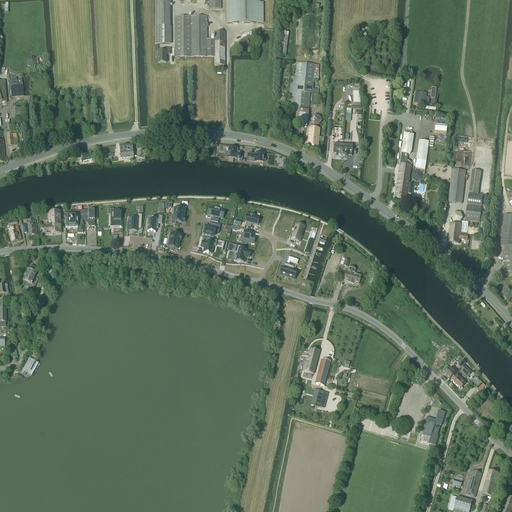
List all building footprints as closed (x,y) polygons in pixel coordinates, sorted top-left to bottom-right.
[(154,0),(155,27),(155,45),(171,45),(171,27),(170,27),(170,5),(169,0),(154,0)] [(208,0),(209,10),(221,10),(220,0),(208,0)] [(258,3),(257,0),(226,0),(227,24),(232,24),(262,24),(262,3),(258,3)] [(175,17),(175,58),(214,58),(214,40),(207,40),(207,18),(175,17)] [(214,40),(214,58),(214,66),(225,66),(225,33),(214,32),(214,40)] [(286,56),(288,32),(280,32),(278,56),(286,56)] [(157,51),(157,63),(166,63),(166,55),(170,55),(170,49),(163,49),(163,51),(157,51)] [(32,69),(36,66),(36,60),(31,58),(27,61),(27,66),(32,69)] [(318,81),(319,66),(314,66),(315,65),(296,64),(295,78),(291,77),(287,109),(296,110),(296,115),(293,124),(306,128),(308,111),(310,94),(312,93),(311,105),(317,106),(318,90),(313,89),(314,81),(318,81)] [(9,86),(10,86),(11,98),(24,97),(22,84),(22,80),(9,81),(9,86)] [(429,105),(429,98),(426,98),(426,94),(419,93),(415,93),(414,103),(417,103),(417,104),(429,105)] [(13,119),(22,118),(21,109),(12,109),(13,119)] [(318,126),(321,122),(319,116),(314,116),(310,121),(312,126),(318,126)] [(323,142),(323,138),(319,138),(319,129),(309,128),(307,148),(318,149),(318,142),(323,142)] [(8,147),(11,146),(17,146),(16,134),(7,135),(8,147)] [(401,155),(407,156),(407,155),(410,155),(411,152),(413,135),(404,134),(401,155)] [(415,170),(415,171),(418,170),(423,174),(424,174),(428,147),(433,147),(434,138),(429,137),(429,143),(419,141),(415,170)] [(132,145),(119,146),(120,152),(124,152),(124,153),(127,153),(133,152),(132,148),(133,147),(133,145),(132,145)] [(341,157),(342,146),(334,145),(333,154),(336,154),(336,157),(341,157)] [(352,147),(342,146),(341,157),(347,158),(347,152),(352,152),(352,147)] [(240,160),(240,154),(236,153),(237,149),(229,148),(228,152),(227,152),(226,154),(225,156),(226,157),(228,158),(240,160)] [(108,157),(108,155),(107,152),(103,152),(104,161),(105,161),(105,162),(109,162),(108,159),(112,158),(111,157),(108,157)] [(95,160),(93,153),(86,155),(80,156),(82,163),(92,160),(92,161),(95,160)] [(248,155),(247,161),(263,163),(264,162),(265,161),(265,160),(265,159),(263,158),(264,154),(257,153),(257,154),(256,154),(256,156),(248,155)] [(407,156),(401,155),(394,200),(405,202),(407,194),(412,195),(413,185),(408,184),(411,165),(409,164),(406,163),(407,156)] [(412,173),(411,179),(416,183),(420,184),(421,181),(422,181),(423,174),(418,170),(415,171),(412,173)] [(462,204),(465,171),(452,170),(448,202),(462,204)] [(472,171),(469,194),(478,195),(481,172),(472,171)] [(481,207),(483,197),(469,195),(467,205),(481,207)] [(480,221),(481,208),(467,206),(465,220),(480,221)] [(172,208),(171,215),(184,216),(184,214),(184,210),(181,209),(181,208),(176,207),(176,209),(172,208)] [(209,208),(208,216),(222,219),(224,211),(209,208)] [(110,210),(110,224),(113,224),(113,227),(119,227),(119,228),(121,228),(121,210),(110,210)] [(45,235),(61,234),(60,211),(49,211),(49,224),(45,224),(45,235)] [(94,211),(77,212),(77,215),(77,229),(78,234),(83,233),(82,221),(88,220),(89,227),(94,227),(94,220),(94,211)] [(453,222),(459,223),(463,219),(460,213),(455,213),(451,217),(453,222)] [(247,214),(244,223),(246,223),(247,223),(246,225),(245,225),(245,227),(250,229),(251,226),(250,226),(251,224),(253,225),(257,226),(259,219),(253,218),(254,216),(251,215),(247,214)] [(66,229),(77,229),(77,215),(65,215),(66,229)] [(128,223),(128,227),(130,227),(129,232),(138,232),(138,229),(142,229),(142,215),(136,215),(136,219),(130,219),(130,223),(128,223)] [(171,215),(170,224),(175,225),(176,222),(183,223),(183,222),(184,222),(185,219),(185,218),(184,217),(184,216),(171,215)] [(511,216),(504,215),(500,245),(505,245),(502,266),(504,266),(503,271),(511,272),(511,216)] [(147,232),(155,233),(155,229),(157,229),(158,224),(161,224),(161,225),(162,225),(162,217),(158,216),(158,220),(156,220),(148,219),(149,219),(147,232)] [(450,221),(448,243),(459,244),(459,240),(467,241),(468,236),(460,235),(461,225),(459,225),(459,223),(453,222),(450,221)] [(206,226),(204,234),(214,236),(215,233),(219,233),(221,226),(210,223),(210,227),(206,226)] [(296,225),(291,240),(299,242),(304,228),(296,225)] [(12,243),(21,240),(18,227),(11,229),(12,233),(10,234),(12,243)] [(168,234),(167,240),(179,243),(179,242),(179,240),(181,241),(181,237),(180,237),(180,236),(176,235),(177,231),(174,231),(173,234),(170,234),(168,234)] [(241,234),(240,239),(242,240),(248,241),(248,243),(249,243),(253,244),(255,238),(251,237),(251,234),(244,232),(244,234),(241,234)] [(202,242),(200,247),(204,248),(203,253),(208,254),(211,255),(212,251),(213,251),(214,247),(212,247),(213,244),(216,244),(217,241),(208,239),(207,242),(207,243),(202,242)] [(167,240),(166,246),(167,247),(169,247),(169,249),(174,250),(174,248),(177,249),(178,245),(179,244),(179,243),(167,240)] [(235,246),(234,252),(238,253),(238,254),(236,261),(243,262),(244,258),(248,259),(250,253),(245,252),(245,251),(243,250),(243,248),(235,246)] [(342,258),(340,265),(343,266),(347,267),(349,261),(349,260),(346,258),(346,259),(342,258)] [(282,268),(279,275),(284,277),(285,276),(294,279),(296,273),(292,271),(293,267),(284,265),(283,268),(282,268)] [(34,273),(36,268),(32,266),(30,271),(27,270),(23,281),(27,283),(26,286),(34,290),(38,279),(35,277),(36,274),(37,273),(34,273)] [(354,275),(356,270),(349,268),(348,273),(346,272),(344,280),(358,284),(361,277),(354,275)] [(0,285),(0,292),(0,294),(8,293),(7,284),(0,285)] [(11,345),(8,345),(8,358),(17,358),(16,350),(14,350),(11,350),(11,345)] [(304,353),(303,357),(307,358),(306,362),(303,372),(314,375),(319,352),(310,350),(309,354),(304,353)] [(23,371),(20,375),(23,376),(23,377),(24,377),(25,376),(27,373),(31,375),(37,363),(34,361),(29,359),(23,371)] [(324,386),(330,363),(321,360),(315,383),(316,384),(324,386)] [(468,377),(472,373),(464,365),(461,369),(463,371),(462,372),(468,377)] [(449,380),(456,373),(451,367),(444,374),(449,380)] [(451,380),(456,385),(460,389),(465,384),(462,381),(463,381),(457,374),(451,380)] [(475,389),(479,393),(485,387),(482,383),(475,389)] [(324,408),(328,394),(314,390),(310,404),(324,408)] [(441,426),(445,413),(439,411),(436,420),(428,418),(423,436),(431,438),(429,444),(432,445),(430,449),(435,450),(436,447),(435,446),(438,436),(437,436),(440,426),(441,426)] [(503,435),(507,430),(504,427),(499,432),(503,435)] [(475,498),(482,474),(473,471),(466,495),(475,498)] [(499,487),(500,482),(497,481),(499,474),(489,471),(482,494),(492,497),(495,486),(499,487)] [(457,498),(452,497),(448,511),(450,511),(469,511),(473,502),(457,498)] [(511,511),(511,499),(506,497),(504,504),(502,504),(501,507),(503,508),(501,511),(511,511)]
